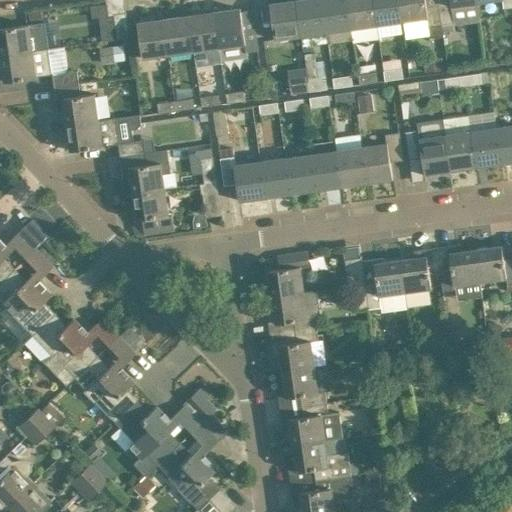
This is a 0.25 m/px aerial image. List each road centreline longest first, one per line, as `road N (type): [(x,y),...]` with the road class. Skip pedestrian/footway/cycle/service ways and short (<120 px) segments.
road 1 (residential): [(225,246),(511,203)]
road 2 (residential): [(129,258),(0,121)]
road 3 (residential): [(243,381),(129,258)]
road 4 (residential): [(243,381),(225,246)]
road 5 (residential): [(263,511),(243,381)]
